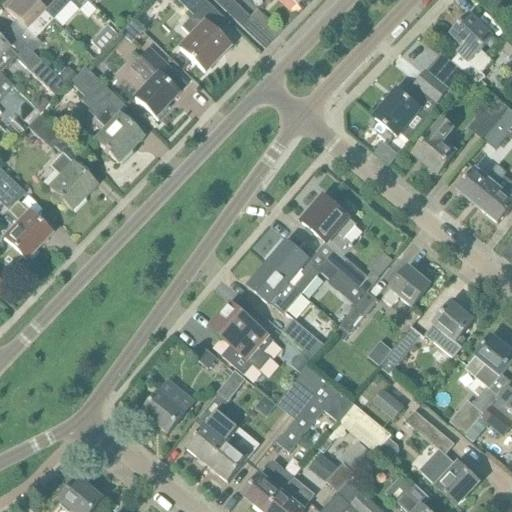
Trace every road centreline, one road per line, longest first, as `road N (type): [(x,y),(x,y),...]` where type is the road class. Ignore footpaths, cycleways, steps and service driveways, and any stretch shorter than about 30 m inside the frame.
road 1 (unclassified): [(266,86),(0,363)]
road 2 (unclassified): [(83,419),(300,116)]
road 3 (residential): [(511,285),(300,116)]
road 4 (unclassified): [(300,116),(413,0)]
road 5 (residential): [(196,511),(83,419)]
